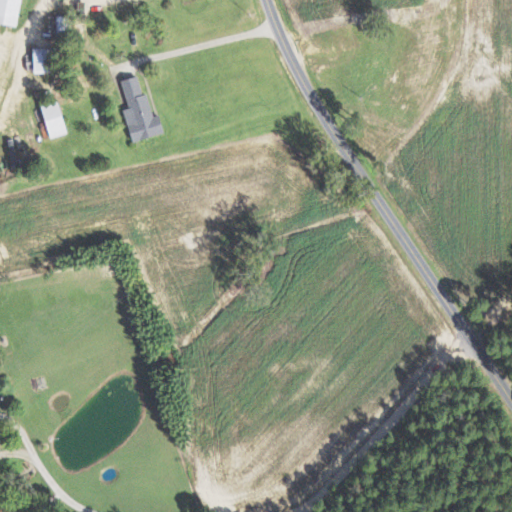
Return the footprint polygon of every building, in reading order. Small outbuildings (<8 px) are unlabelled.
[(0,0),(0,22),(22,26),(26,0),(0,0)] [(59,16),(60,38),(73,37),(72,15),(59,16)] [(38,73),(61,72),(60,47),(37,48),(38,73)] [(125,80),(132,108),(128,109),(136,142),(169,133),(164,114),(155,117),(144,75),(125,80)] [(71,134),(62,98),(45,102),(53,138),(71,134)]
